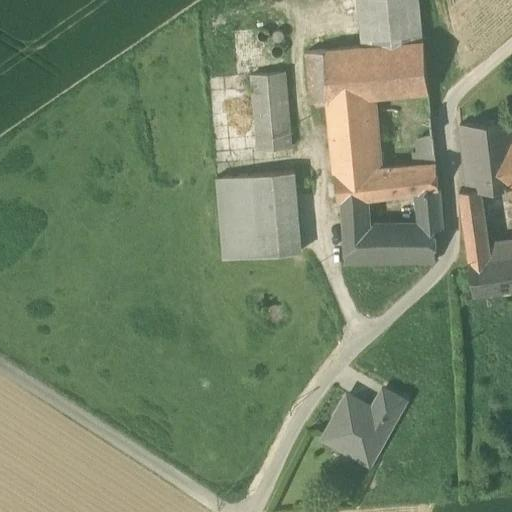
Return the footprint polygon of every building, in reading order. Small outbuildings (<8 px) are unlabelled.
[(360,0),(364,47),(424,41),(419,0),(360,0)] [(266,44),(267,43),(271,39),(270,34),(266,30),(261,30),(257,34),(257,39),(261,43),(266,44)] [(283,45),(281,44),(285,41),(286,36),(283,32),(279,30),(275,31),(271,35),(271,40),(274,43),(275,44),(272,47),(271,52),(273,57),(277,59),(282,57),(285,54),(285,49),(283,45)] [(326,50),(331,100),(370,96),(395,94),(430,91),(425,41),(424,41),(364,47),(326,50)] [(314,103),(331,102),(331,100),(326,50),(309,52),(314,103)] [(252,75),(259,150),(292,147),(286,72),(252,75)] [(370,96),(371,111),(397,108),(395,94),(370,96)] [(371,111),(370,96),(331,100),(331,102),(337,172),(376,168),(384,168),(383,160),(376,161),(371,111)] [(467,189),(467,190),(479,188),(501,186),(496,147),(511,145),(511,118),(460,124),(467,189)] [(414,151),(415,165),(437,163),(434,134),(419,138),(418,143),(419,150),(414,151)] [(501,186),(511,184),(511,145),(496,147),(501,186)] [(344,200),(354,200),(369,198),(420,191),(439,188),(437,163),(415,165),(384,168),(376,168),(337,172),(340,200),(344,200)] [(296,173),(255,176),(261,255),(302,252),(296,173)] [(224,258),(261,255),(255,176),(219,178),(224,258)] [(420,191),(421,228),(435,227),(443,227),(439,188),(420,191)] [(467,190),(467,189),(460,189),(462,209),(482,206),(479,188),(467,190)] [(354,200),(344,200),(345,228),(365,225),(364,223),(370,222),(369,198),(354,200)] [(465,227),(469,260),(489,257),(482,206),(462,209),(465,227)] [(346,264),(371,264),(370,229),(370,222),(364,223),(365,225),(345,228),(346,264)] [(421,228),(370,229),(371,264),(433,262),(436,259),(435,227),(421,228)] [(511,254),(489,257),(469,260),(473,294),(511,289),(511,254)] [(372,409),(393,420),(404,400),(383,389),(373,408),(372,409)] [(341,443),(371,460),(393,420),(372,409),(373,408),(348,394),(325,435),(328,440),(336,445),(341,443)]
